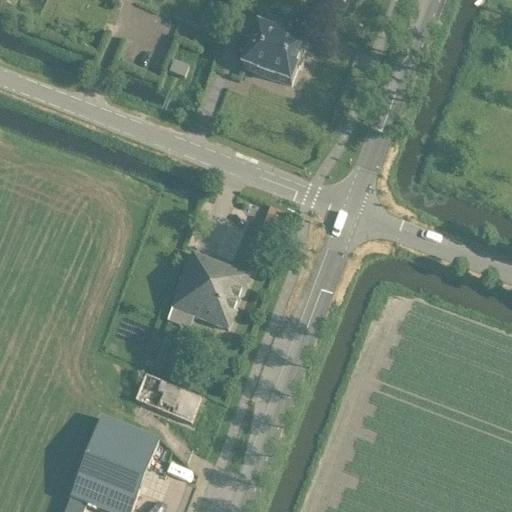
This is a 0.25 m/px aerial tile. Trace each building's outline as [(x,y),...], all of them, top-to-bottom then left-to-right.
[(0,0),(0,1),(15,8),(18,0),(0,0)] [(308,45),(259,27),(243,68),(292,86),(308,45)] [(222,94),(232,69),(212,61),(202,86),(222,94)] [(185,80),(190,69),(175,62),(170,73),(185,80)] [(286,220),(268,214),(260,238),(277,245),(286,220)] [(229,332),(250,276),(193,255),(172,311),(229,332)] [(126,360),(107,352),(95,379),(115,387),(126,360)] [(192,425),(202,400),(147,377),(136,402),(192,425)] [(67,511),(85,511),(88,507),(101,511),(133,511),(160,441),(102,419),(71,500),(72,501),(67,511)]
